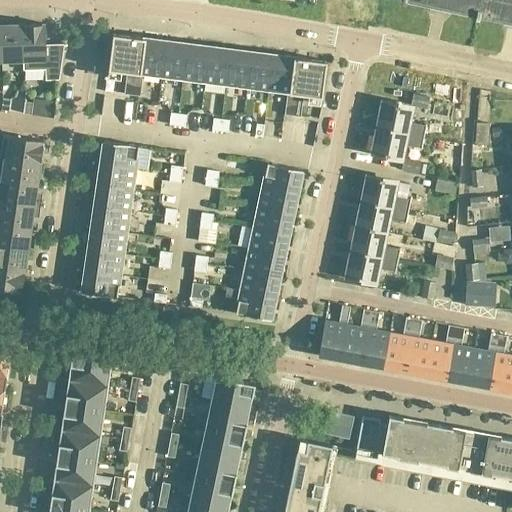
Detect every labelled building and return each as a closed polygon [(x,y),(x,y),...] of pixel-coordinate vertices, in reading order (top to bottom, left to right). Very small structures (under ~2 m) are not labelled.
[(511,0),(410,0),(408,9),(458,20),(460,11),(474,14),(474,15),(478,16),(511,12),(511,0)] [(44,82),(58,82),(63,46),(45,47),(44,26),(22,27),(24,72),(44,72),(44,82)] [(22,27),(0,28),(1,63),(22,63),(22,72),(24,72),(22,27)] [(139,99),(142,77),(139,76),(144,41),(112,37),(108,72),(126,74),(123,97),(139,99)] [(144,41),(139,76),(142,77),(161,79),(165,43),(144,41)] [(182,82),(187,46),(165,43),(161,79),(182,82)] [(182,82),(204,84),(208,49),(187,46),(182,82)] [(208,49),(204,84),(225,87),(230,51),(208,49)] [(247,90),(251,54),(230,51),(225,87),(247,90)] [(247,90),(268,93),(272,57),(251,54),(247,90)] [(289,95),(294,60),(272,57),(268,93),(287,95),(289,95)] [(321,99),(326,64),(294,60),(289,95),(287,95),(284,117),(300,119),(303,97),(321,99)] [(428,99),(413,96),(411,106),(427,109),(428,99)] [(0,112),(8,113),(10,101),(2,100),(0,112)] [(24,104),(23,115),(31,117),(32,105),(24,104)] [(380,122),(378,130),(422,139),(425,126),(407,122),(409,110),(380,104),(376,121),(380,122)] [(178,116),(170,115),(168,127),(176,128),(178,116)] [(178,116),(176,128),(184,129),(186,117),(178,116)] [(213,121),(211,132),(219,133),(221,122),(213,121)] [(221,122),(219,133),(227,135),(229,123),(221,122)] [(487,148),(489,126),(476,125),(474,147),(487,148)] [(256,126),(254,138),(262,139),(264,127),(256,126)] [(420,152),(422,139),(378,130),(377,138),(373,137),(369,154),(399,161),(402,148),(420,152)] [(43,143),(7,138),(2,137),(0,154),(0,159),(39,165),(43,143)] [(103,143),(100,165),(135,170),(138,148),(103,143)] [(0,181),(36,187),(39,165),(0,159),(0,181)] [(418,164),(402,161),(400,171),(416,174),(418,164)] [(96,186),(132,191),(135,170),(100,165),(96,186)] [(262,186),(297,194),(302,172),(266,165),(262,186)] [(169,175),(181,177),(182,169),(170,167),(169,175)] [(480,171),(469,172),(471,189),(482,188),(480,171)] [(206,172),(205,180),(217,182),(218,174),(206,172)] [(181,177),(169,175),(168,183),(180,185),(181,177)] [(362,204),(407,213),(409,200),(391,197),(394,184),(363,178),(360,195),(364,196),(362,204)] [(216,189),(217,182),(205,180),(204,188),(216,189)] [(0,181),(0,203),(33,208),(36,187),(0,181)] [(455,196),(457,185),(437,181),(434,192),(455,196)] [(132,191),(96,186),(93,208),(129,213),(132,191)] [(257,208),(293,215),(297,194),(262,186),(257,208)] [(486,208),(485,197),(468,199),(470,210),(486,208)] [(33,208),(0,203),(0,225),(30,230),(33,208)] [(404,226),(407,213),(362,204),(360,212),(356,211),(353,228),(383,234),(386,222),(404,226)] [(93,208),(90,229),(126,234),(129,213),(93,208)] [(288,237),(293,215),(257,208),(253,229),(288,237)] [(164,218),(176,220),(177,212),(165,210),(164,218)] [(200,215),(199,222),(211,224),(212,216),(200,215)] [(176,220),(164,218),(163,226),(175,228),(176,220)] [(210,232),(211,224),(199,222),(198,230),(210,232)] [(30,230),(0,225),(0,247),(27,251),(30,230)] [(381,246),(383,234),(353,228),(349,245),(353,245),(352,253),(396,263),(399,250),(381,246)] [(87,250),(123,256),(126,234),(90,229),(87,250)] [(283,258),(288,237),(253,229),(248,251),(283,258)] [(452,247),(454,235),(437,232),(435,244),(452,247)] [(489,253),(487,240),(471,242),(472,255),(489,253)] [(27,251),(0,247),(0,268),(24,272),(27,251)] [(119,277),(123,256),(87,250),(84,273),(119,277)] [(283,258),(248,251),(244,272),(279,279),(283,258)] [(158,261),(170,263),(171,255),(159,253),(158,261)] [(396,263),(352,253),(350,262),(346,261),(342,278),(373,285),(375,272),(394,275),(396,263)] [(207,259),(195,257),(194,265),(206,267),(207,259)] [(449,272),(452,260),(435,257),(433,269),(449,272)] [(169,271),(170,263),(158,261),(157,269),(169,271)] [(206,267),(194,265),(193,273),(205,275),(206,267)] [(476,265),(463,266),(465,283),(478,281),(476,265)] [(24,272),(0,268),(0,291),(20,295),(24,272)] [(239,293),(274,301),(279,279),(244,272),(239,293)] [(81,294),(116,300),(119,277),(84,273),(81,294)] [(435,285),(423,283),(420,299),(432,301),(435,285)] [(493,308),(487,308),(488,286),(494,286),(494,285),(466,284),(465,307),(493,309),(493,308)] [(235,315),(270,322),(274,301),(239,293),(235,315)] [(154,295),(153,303),(165,305),(166,297),(154,295)] [(189,308),(200,309),(201,301),(190,300),(189,308)] [(318,358),(340,362),(346,327),(350,309),(341,307),(338,325),(324,323),(318,358)] [(361,366),(371,313),(363,311),(359,329),(346,327),(340,362),(361,366)] [(382,370),(389,334),(375,332),(378,314),(371,313),(361,366),(382,370)] [(389,334),(382,370),(403,374),(413,321),(405,319),(402,337),(389,334)] [(413,321),(403,374),(424,378),(431,342),(418,340),(421,322),(413,321)] [(446,382),(456,329),(448,327),(445,345),(431,342),(424,378),(446,382)] [(467,386),(474,350),(460,348),(464,330),(456,329),(446,382),(467,386)] [(487,353),(474,350),(467,386),(488,390),(498,337),(490,335),(487,353)] [(506,338),(498,337),(488,390),(509,394),(511,380),(511,357),(503,356),(506,338)] [(7,380),(10,356),(11,356),(0,353),(0,379),(6,380),(7,380)] [(71,356),(67,381),(107,387),(111,361),(71,356)] [(214,378),(209,403),(249,411),(254,386),(214,378)] [(131,379),(129,391),(137,392),(139,380),(131,379)] [(63,406),(103,412),(107,387),(67,381),(63,406)] [(179,385),(177,396),(185,398),(187,386),(179,385)] [(135,404),(137,392),(129,391),(127,402),(135,404)] [(185,398),(177,396),(175,408),(183,410),(185,398)] [(209,403),(204,428),(243,436),(249,411),(209,403)] [(60,432),(99,437),(103,412),(63,406),(60,432)] [(347,439),(352,420),(351,419),(330,414),(325,434),(347,439)] [(362,418),(356,450),(381,455),(396,458),(396,460),(417,464),(417,462),(445,467),(445,469),(456,471),(457,469),(470,472),(469,474),(491,478),(491,476),(511,479),(511,440),(388,418),(386,430),(379,429),(379,422),(362,418)] [(120,440),(128,442),(130,430),(122,428),(120,440)] [(238,461),(243,436),(204,428),(199,452),(238,461)] [(99,437),(60,432),(56,457),(95,462),(99,437)] [(170,434),(168,446),(176,448),(178,436),(170,434)] [(120,440),(118,452),(126,453),(128,442),(120,440)] [(290,480),(286,498),(283,511),(317,511),(331,448),(306,442),(298,441),(296,451),(290,480)] [(176,448),(168,446),(166,458),(174,459),(176,448)] [(199,452),(193,477),(233,486),(238,461),(199,452)] [(56,457),(52,482),(91,488),(95,462),(56,457)] [(193,477),(188,502),(228,510),(233,486),(193,477)] [(112,490),(119,491),(121,479),(114,478),(112,490)] [(87,511),(91,488),(52,482),(49,507),(82,511),(87,511)] [(169,485),(161,484),(159,496),(167,497),(169,485)] [(109,502),(117,503),(119,491),(112,490),(109,502)] [(167,497),(159,496),(157,508),(165,509),(167,497)] [(227,511),(228,510),(188,502),(186,511),(227,511)]
